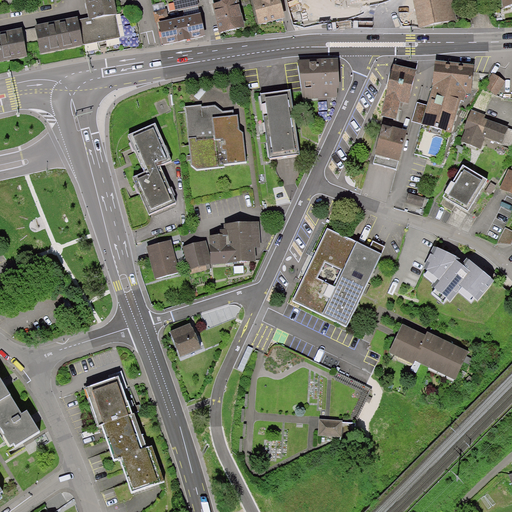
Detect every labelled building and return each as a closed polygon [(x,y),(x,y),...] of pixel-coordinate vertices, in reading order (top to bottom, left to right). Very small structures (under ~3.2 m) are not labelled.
[(124,38),(114,0),(84,0),(89,19),(78,16),(85,43),(124,38)] [(177,0),(173,1),(176,11),(199,5),(198,0),(177,0)] [(235,0),(212,6),(219,34),(245,28),(238,0),(235,0)] [(252,0),(259,25),(284,19),(279,0),(252,0)] [(455,18),(451,0),(413,0),(419,26),(455,18)] [(85,43),(78,16),(36,26),(42,53),(85,43)] [(199,16),(159,25),(163,43),(203,34),(199,16)] [(0,61),(25,56),(18,28),(0,32),(0,61)] [(300,62),(303,101),(338,99),(335,60),(300,62)] [(419,71),(392,64),(377,118),(393,122),(400,99),(410,102),(419,71)] [(475,71),(436,64),(431,89),(434,90),(423,130),(449,137),(461,103),(464,103),(466,96),(473,96),(475,71)] [(507,82),(493,72),(482,87),(496,97),(507,82)] [(291,92),(260,97),(270,161),(300,156),(291,92)] [(208,104),(184,107),(192,173),(247,166),(241,115),(210,119),(208,104)] [(511,127),(471,111),(459,140),(480,149),(485,135),(511,145),(511,127)] [(154,127),(127,139),(143,175),(133,180),(149,219),(177,207),(160,169),(171,164),(154,127)] [(384,128),(376,156),(399,162),(406,134),(384,128)] [(488,183),(464,169),(446,200),(470,214),(488,183)] [(511,173),(507,171),(499,191),(511,196),(511,173)] [(424,197),(408,193),(406,202),(422,207),(424,197)] [(208,243),(212,264),(256,264),(256,251),(265,251),(260,223),(229,224),(230,237),(209,239),(208,243)] [(369,249),(327,230),(311,266),(294,303),(349,328),(385,248),(372,242),(369,249)] [(172,242),(147,249),(155,280),(180,274),(172,242)] [(208,243),(183,249),(188,271),(212,264),(208,243)] [(457,262),(436,252),(427,273),(441,284),(435,292),(445,300),(459,286),(477,301),(490,284),(468,265),(462,271),(454,265),(457,262)] [(194,326),(170,334),(180,362),(204,353),(194,326)] [(425,338),(404,328),(391,355),(413,366),(415,361),(456,381),(469,353),(427,333),(425,338)] [(112,381),(84,391),(98,432),(104,430),(114,461),(122,459),(132,491),(161,481),(151,452),(143,455),(127,408),(136,405),(124,369),(110,374),(112,381)] [(0,429),(1,429),(5,435),(4,436),(10,447),(14,445),(15,447),(40,432),(28,412),(22,415),(0,378),(0,429)] [(341,421),(320,420),(319,434),(341,436),(340,440),(355,432),(355,423),(341,422),(341,421)]
